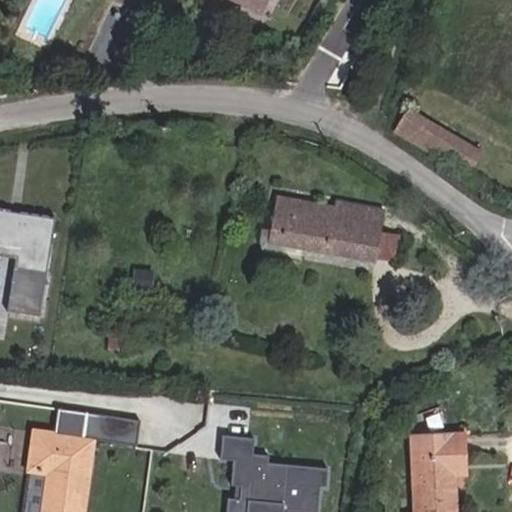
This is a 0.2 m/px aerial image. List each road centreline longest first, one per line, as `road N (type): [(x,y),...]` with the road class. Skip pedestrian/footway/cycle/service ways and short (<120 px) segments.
road 1 (residential): [(448,192),(349,110),(133,106),(0,120)]
road 2 (unknown): [(0,378),(137,395)]
road 3 (track): [(410,0),(349,110)]
